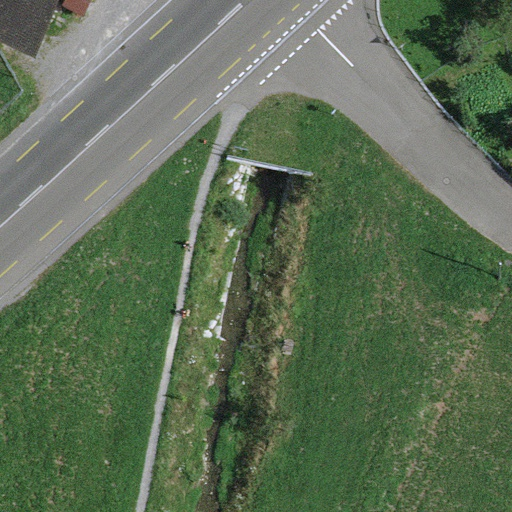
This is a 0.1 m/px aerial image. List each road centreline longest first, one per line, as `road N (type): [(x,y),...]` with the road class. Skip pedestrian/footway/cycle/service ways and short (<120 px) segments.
road 1 (primary): [(245,0),(0,217)]
road 2 (residential): [(278,0),(511,219)]
